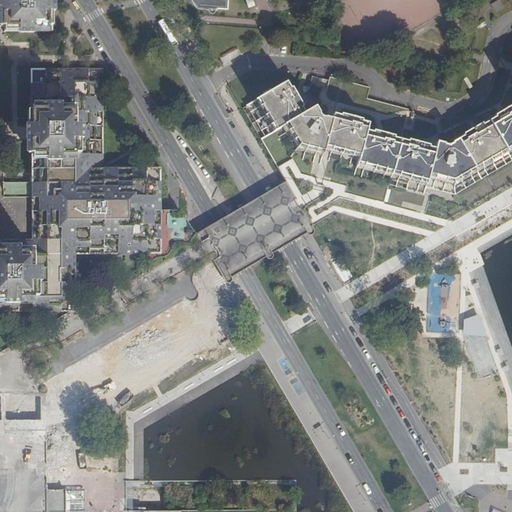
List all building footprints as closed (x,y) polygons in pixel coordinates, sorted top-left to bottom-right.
[(0,0),(0,27),(4,28),(4,32),(47,32),(48,28),(52,28),(51,0),(0,0)] [(191,0),(195,7),(199,8),(205,8),(205,11),(213,11),(214,9),(225,10),(225,1),(223,1),(222,0),(191,0)] [(497,0),(489,5),(493,12),(501,8),(497,0)] [(0,312),(70,312),(75,307),(75,255),(160,254),(160,169),(102,169),(102,70),(88,70),(88,72),(46,72),(46,70),(31,70),(31,183),(0,183),(0,312)] [(511,92),(511,93),(511,95),(511,103),(453,138),(454,140),(444,145),(434,143),(432,148),(398,139),(404,114),(406,110),(364,99),(366,87),(327,78),(324,92),(317,90),(315,97),(319,103),(303,112),(285,82),(252,100),(270,131),(280,125),(294,147),(318,154),(319,149),(326,151),(355,159),(353,166),(422,184),(424,177),(449,184),(511,147),(511,92)]
